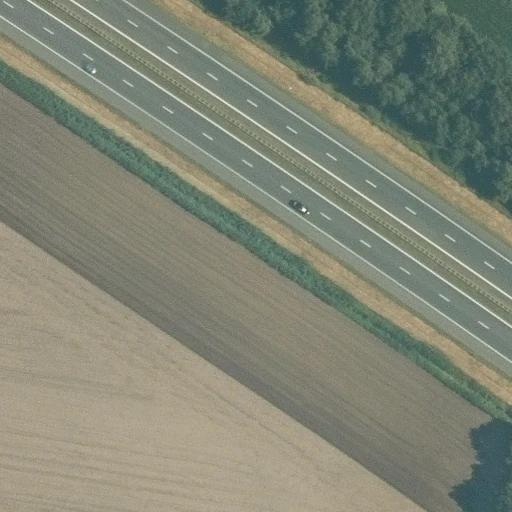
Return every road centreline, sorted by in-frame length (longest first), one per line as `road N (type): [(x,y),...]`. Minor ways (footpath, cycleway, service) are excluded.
road 1 (motorway): [(0,5),(511,349)]
road 2 (motorway): [(511,283),(88,0)]
